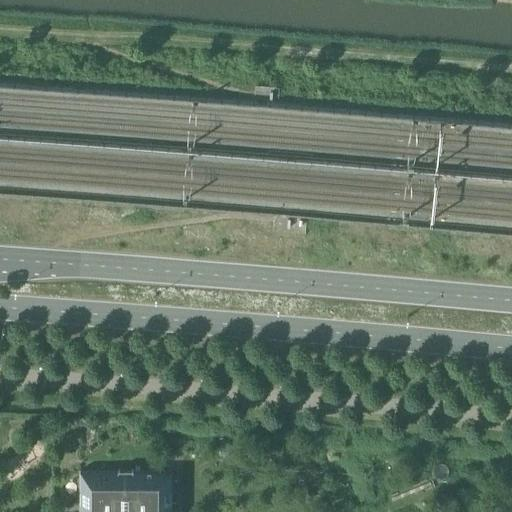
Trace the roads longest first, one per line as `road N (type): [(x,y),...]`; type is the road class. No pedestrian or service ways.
road 1 (secondary): [(0,309),(511,349)]
road 2 (secondary): [(511,301),(0,262)]
